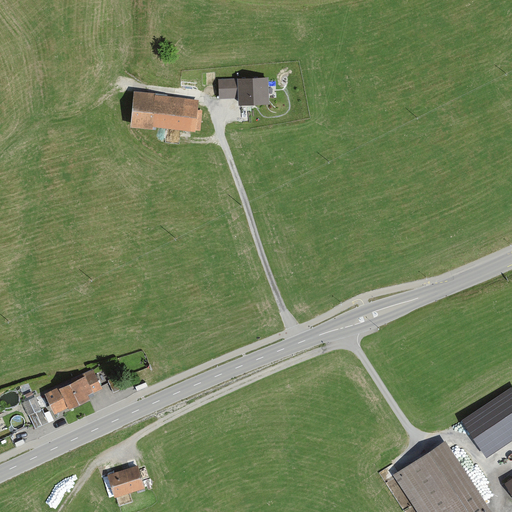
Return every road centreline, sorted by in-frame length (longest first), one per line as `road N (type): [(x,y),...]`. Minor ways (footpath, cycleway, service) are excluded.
road 1 (primary): [(345,325),(0,474)]
road 2 (track): [(351,339),(155,423),(90,469),(59,511)]
road 3 (track): [(299,343),(213,115)]
road 4 (primary): [(511,258),(345,325)]
road 5 (unclassified): [(345,325),(415,438)]
